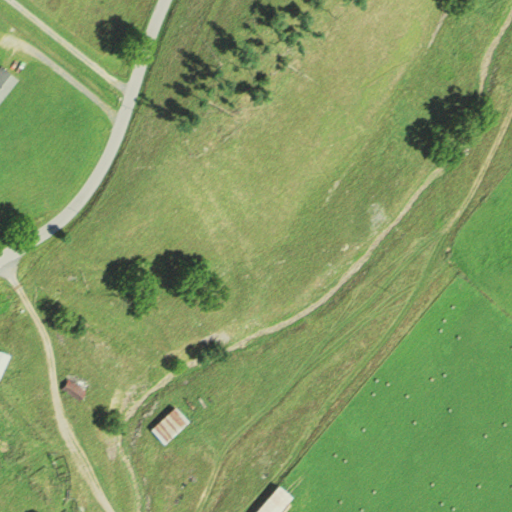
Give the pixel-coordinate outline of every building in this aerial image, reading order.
[(0,68),(1,67),(20,82),(0,108),(0,68)] [(0,348),(14,355),(1,383),(0,382),(0,348)] [(69,386),(72,374),(94,380),(91,392),(69,386)] [(179,405),(194,423),(167,447),(152,430),(179,405)] [(256,511),(279,486),(295,499),(284,511),(256,511)]
